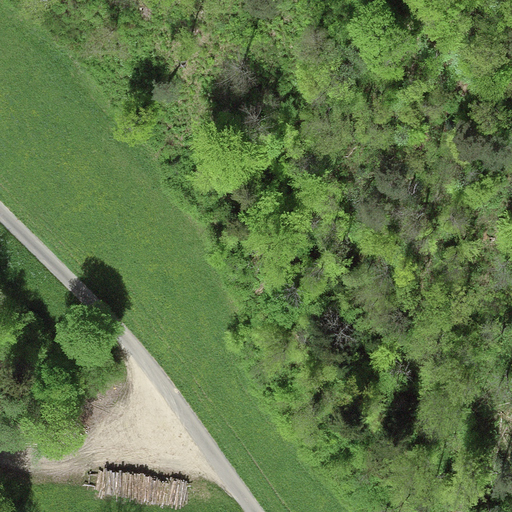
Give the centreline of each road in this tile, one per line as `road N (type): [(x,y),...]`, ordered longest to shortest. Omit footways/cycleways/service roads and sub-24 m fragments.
road 1 (unclassified): [(0,211),(88,298),(253,511)]
road 2 (track): [(174,402),(147,434),(105,453),(0,457)]
